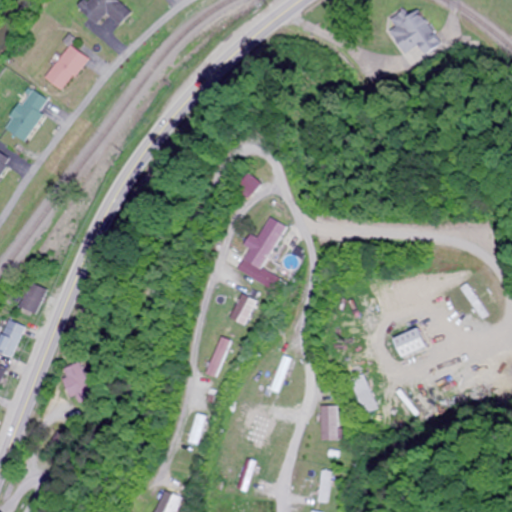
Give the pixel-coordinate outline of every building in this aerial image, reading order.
[(103,24),(113,14),(126,26),(137,13),(123,0),(95,0),(87,9),(103,24)] [(441,47),(422,7),(390,22),(405,54),(421,47),(425,55),(441,47)] [(52,79),(70,92),(95,57),(77,44),(52,79)] [(57,100),(37,88),(13,129),(33,141),(57,100)] [(0,187),(17,158),(0,147),(0,187)] [(266,268),(294,226),(280,216),(265,239),(260,235),(253,246),(258,249),(244,270),(265,284),(272,272),(266,268)] [(49,291),(33,282),(20,306),(37,314),(49,291)] [(246,325),(259,301),(246,294),(233,318),(246,325)] [(28,328),(12,320),(0,343),(0,351),(13,358),(28,328)] [(409,359),(438,345),(429,328),(400,342),(409,359)] [(208,373),(218,378),(234,342),(225,337),(208,373)] [(297,359),(289,356),(275,391),(283,394),(297,359)] [(74,406),(95,399),(84,363),(62,370),(74,406)] [(357,379),(367,414),(381,410),(371,374),(357,379)] [(345,441),(345,429),(338,429),(338,406),(322,406),(322,441),(345,441)] [(208,417),(201,415),(192,443),(200,445),(208,417)] [(265,449),(274,419),(266,417),(257,447),(265,449)] [(260,462),(253,460),(246,486),(253,488),(260,462)] [(319,502),(328,503),(333,472),(324,470),(319,502)] [(162,511),(179,511),(185,497),(169,491),(162,511)] [(238,507),(239,511),(257,511),(254,501),(238,507)]
